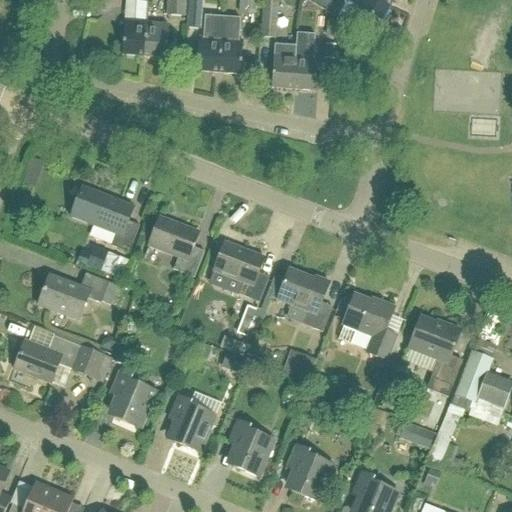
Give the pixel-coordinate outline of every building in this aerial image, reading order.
[(187,20),(188,0),(168,0),(168,19),(187,20)] [(203,31),(203,0),(190,0),(189,31),(203,31)] [(257,18),(257,0),(240,0),(240,17),(257,18)] [(338,19),(345,7),(333,0),(313,0),(311,3),(338,19)] [(382,27),(392,7),(379,0),(339,0),(353,6),(350,11),(382,27)] [(277,42),(279,5),(264,4),(262,41),(277,42)] [(217,77),(221,20),(205,19),(204,43),(198,42),(196,76),(217,77)] [(221,20),(217,77),(238,79),(242,21),(221,20)] [(142,60),(144,27),(122,26),(120,59),(142,60)] [(144,27),(142,60),(164,61),(166,28),(144,27)] [(315,94),(317,61),(314,60),(315,37),(297,35),(296,49),(295,59),(292,92),(315,94)] [(295,59),(296,49),(273,47),(270,90),(292,92),(295,59)] [(336,63),(337,48),(327,48),(326,62),(336,63)] [(103,200),(82,192),(71,219),(115,236),(111,246),(128,253),(139,226),(129,222),(134,208),(105,197),(103,200)] [(194,279),(204,253),(193,249),(198,234),(159,220),(148,249),(177,260),(173,271),(194,279)] [(259,303),(268,278),(258,274),(264,259),(225,244),(209,285),(225,291),(230,279),(244,285),(239,296),(259,303)] [(123,282),(130,264),(108,256),(101,274),(123,282)] [(314,283),(288,273),(277,302),(292,307),(287,321),(320,333),(329,309),(319,305),(327,283),(315,279),(314,283)] [(117,289),(106,284),(86,277),(81,290),(50,278),(38,308),(78,324),(87,300),(110,309),(117,289)] [(378,308),(356,299),(340,342),(351,346),(357,332),(374,338),(368,355),(387,363),(396,338),(385,334),(394,310),(379,304),(378,308)] [(246,308),(236,335),(244,338),(255,311),(246,308)] [(444,330),(419,320),(407,351),(436,363),(425,391),(446,400),(461,364),(449,359),(460,332),(446,327),(444,330)] [(101,343),(99,349),(110,353),(115,341),(109,339),(101,343)] [(24,345),(13,373),(51,387),(58,368),(97,382),(105,361),(52,341),(47,354),(32,348),(24,345)] [(190,343),(186,354),(205,362),(210,351),(190,343)] [(292,354),(285,373),(303,380),(311,358),(300,354),(299,356),(292,354)] [(227,355),(221,368),(242,376),(247,362),(227,355)] [(472,356),(456,398),(476,406),(477,402),(504,412),(511,391),(511,384),(489,375),(493,364),(472,356)] [(142,431),(156,395),(132,385),(134,380),(121,375),(112,398),(122,402),(115,421),(142,431)] [(309,375),(306,382),(319,387),(322,379),(309,375)] [(283,405),(296,410),(305,387),(291,382),(283,405)] [(308,390),(304,401),(319,408),(324,396),(308,390)] [(199,455),(214,419),(189,409),(191,404),(179,399),(169,422),(180,427),(173,444),(199,455)] [(373,411),(369,423),(382,428),(386,416),(373,411)] [(449,447),(461,419),(448,413),(426,465),(440,470),(449,447)] [(259,481),(273,444),(247,434),(249,429),(238,425),(229,448),(239,452),(231,470),(259,481)] [(449,447),(440,470),(459,478),(464,466),(452,461),(457,450),(449,447)] [(319,506),(334,469),(308,459),(310,455),(297,450),(288,473),(298,477),(291,494),(319,506)] [(0,511),(7,511),(11,502),(0,497),(0,496),(9,476),(0,472),(0,511)] [(392,511),(399,496),(374,485),(375,481),(364,477),(354,500),(363,503),(359,511),(392,511)] [(46,511),(54,494),(36,486),(24,511),(21,511),(13,508),(11,511),(46,511)] [(54,494),(46,511),(69,511),(74,503),(54,494)]
